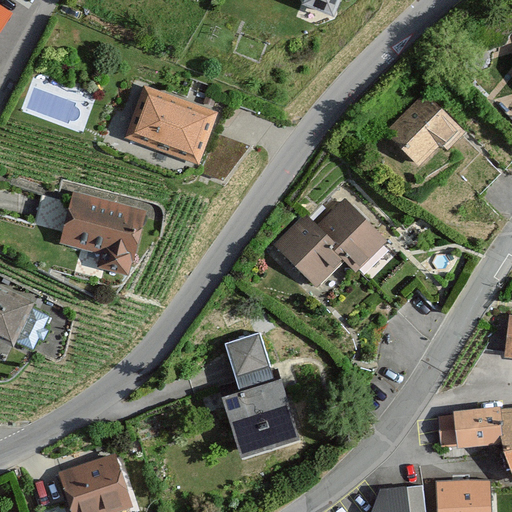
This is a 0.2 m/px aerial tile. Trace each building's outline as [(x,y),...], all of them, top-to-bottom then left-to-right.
[(0,34),(3,36),(16,12),(0,3),(0,34)] [(211,113),(146,87),(129,131),(194,156),(211,113)] [(460,131),(424,96),(390,130),(421,161),(442,140),(447,145),(460,131)] [(142,212),(72,193),(60,238),(102,248),(98,261),(128,268),(142,212)] [(383,239),(344,203),(320,229),(305,215),(278,244),(317,281),(344,252),(358,265),(383,239)] [(31,305),(0,289),(0,336),(12,342),(31,305)] [(260,338),(230,347),(243,390),(224,395),(241,453),(296,437),(279,379),(273,381),(260,338)] [(458,417),(442,420),(444,444),(505,437),(511,458),(511,410),(499,413),(499,408),(458,413),(458,417)] [(112,456),(61,473),(73,511),(105,511),(128,505),(112,456)] [(383,488),(372,511),(425,511),(424,486),(383,488)] [(491,511),(491,486),(439,487),(440,511),(491,511)]
